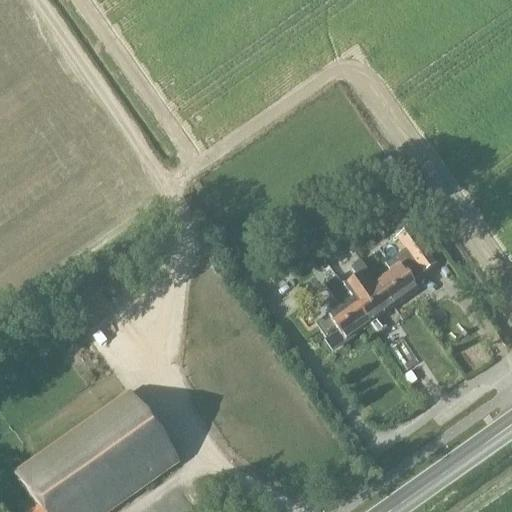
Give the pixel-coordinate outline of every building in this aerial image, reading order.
[(374,283),(391,308),(414,292),(415,291),(408,281),(419,273),(420,274),(433,266),(407,230),(395,238),(404,251),(384,265),(389,273),(374,283)] [(391,308),(374,283),(358,262),(349,269),(355,278),(341,288),(334,278),(334,279),(367,325),(391,308)] [(344,341),(367,325),(334,279),(326,285),(341,306),(326,316),(313,325),(331,351),(344,342),(344,341)] [(106,511),(176,463),(126,393),(12,473),(36,508),(30,511),(106,511)] [(342,475),(337,479),(343,487),(348,483),(342,475)]
